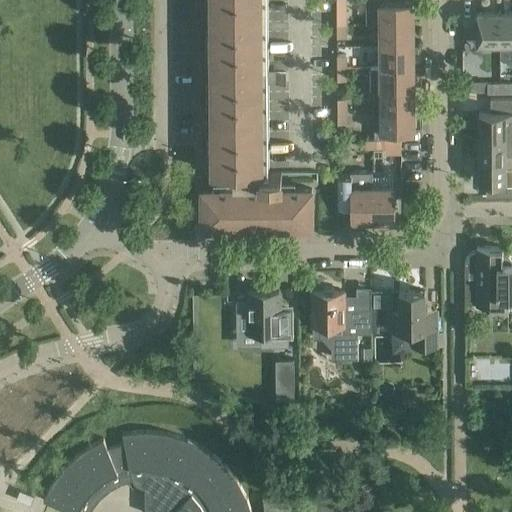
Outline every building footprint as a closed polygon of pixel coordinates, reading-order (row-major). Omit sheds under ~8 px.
[(211,0),(212,33),(205,33),(206,49),(212,49),(212,86),(206,86),(206,102),(213,102),(212,138),(206,138),(206,154),(213,153),(213,173),(234,172),(234,183),(213,183),(213,189),(202,189),(202,228),(312,227),(312,189),(275,189),(275,183),(281,183),(281,173),(269,173),(267,0),(211,0)] [(413,23),(413,1),(381,1),(380,0),(366,0),(367,23),(380,23),(380,24),(413,23)] [(337,24),(346,24),(346,11),(337,11),(337,24)] [(511,11),(499,12),(499,43),(511,42),(511,11)] [(499,12),(477,12),(477,43),(499,43),(499,12)] [(413,45),(413,23),(380,24),(381,45),(413,45)] [(337,24),(337,37),(346,37),(346,24),(337,24)] [(381,67),(413,67),(413,45),(381,45),(381,67)] [(337,67),(346,67),(346,55),(337,55),(337,67)] [(337,67),(338,80),(346,80),(346,67),(337,67)] [(381,67),(370,67),(370,89),(381,89),(413,88),(413,67),(381,67)] [(488,92),(500,92),(500,83),(487,83),(488,92)] [(500,92),(511,91),(511,83),(500,83),(500,92)] [(413,110),(413,88),(381,89),(381,110),(413,110)] [(479,134),(511,133),(511,97),(491,98),(491,112),(479,112),(479,134)] [(338,110),(347,110),(346,98),(338,98),(338,110)] [(338,110),(338,123),(347,123),(347,110),(338,110)] [(414,132),(413,110),(381,110),(381,132),(388,132),(401,132),(414,132)] [(373,147),(381,147),(401,147),(401,143),(401,132),(388,132),(388,138),(373,138),(373,147)] [(511,133),(479,134),(480,158),(511,157),(511,133)] [(360,147),(373,147),(373,138),(360,139),(360,147)] [(511,157),(480,158),(480,181),(486,181),(486,195),(511,194),(511,157)] [(373,186),(373,172),(351,172),(351,175),(338,175),(339,207),(351,207),(351,219),(373,219),(373,186)] [(373,186),(373,219),(395,218),(395,186),(373,186)] [(503,247),(477,247),(477,251),(475,251),(472,251),(469,253),(468,254),(467,256),(466,257),(466,258),(465,260),(465,262),(465,303),(477,303),(477,305),(506,304),(506,296),(511,296),(511,259),(511,258),(510,256),(508,254),(507,253),(504,252),(503,252),(503,247)] [(437,310),(425,310),(425,290),(400,291),(400,310),(387,310),(387,329),(413,329),(414,346),(417,346),(437,346),(437,318),(437,310)] [(279,291),(249,291),(249,332),(261,332),(261,335),(264,338),(294,338),(293,311),(283,311),(280,308),(279,291)] [(345,291),(313,291),(313,337),(321,337),(331,348),(331,359),(358,358),(358,332),(371,332),(371,308),(345,308),(345,291)] [(374,293),(374,306),(392,306),(392,293),(374,293)] [(294,359),(276,360),(276,400),(294,399),(294,359)] [(54,479),(43,499),(45,500),(74,511),(78,511),(81,507),(91,511),(94,506),(101,496),(111,488),(121,483),(132,479),(134,482),(137,485),(141,487),(145,488),(144,511),(337,511),(335,487),(334,476),(310,478),(311,490),(263,495),(264,511),(251,511),(251,509),(247,497),(237,478),(223,461),(206,448),(187,438),(166,432),(145,430),(122,432),(124,442),(107,447),(104,438),(99,440),(84,449),(67,463),(54,479)]
